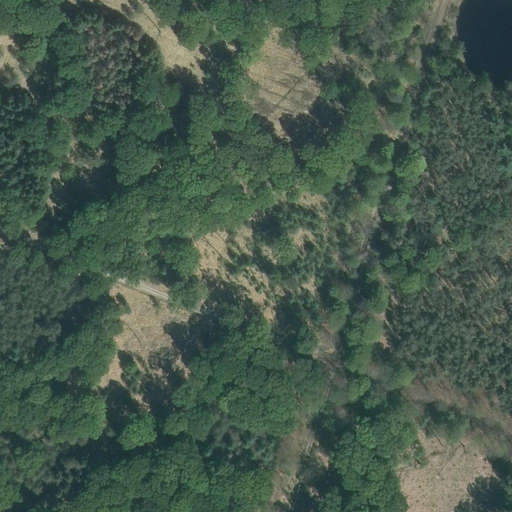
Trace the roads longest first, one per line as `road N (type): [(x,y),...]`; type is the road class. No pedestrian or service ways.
road 1 (track): [(511,432),(0,231)]
road 2 (track): [(445,0),(292,511)]
